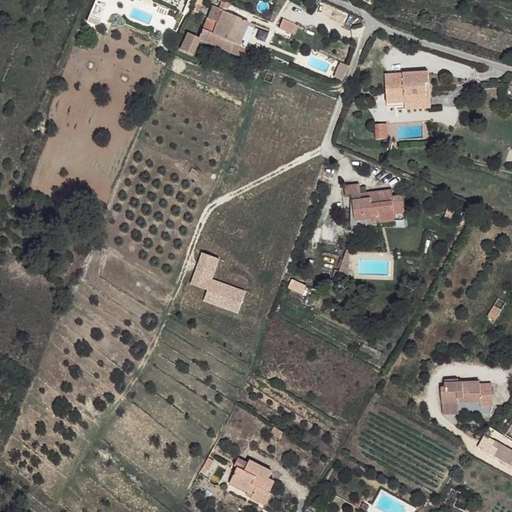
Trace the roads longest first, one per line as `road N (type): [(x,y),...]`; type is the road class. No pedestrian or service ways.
road 1 (unknown): [(183,270),(216,198),(324,138),(367,16)]
road 2 (residential): [(334,0),(409,37),(511,69)]
